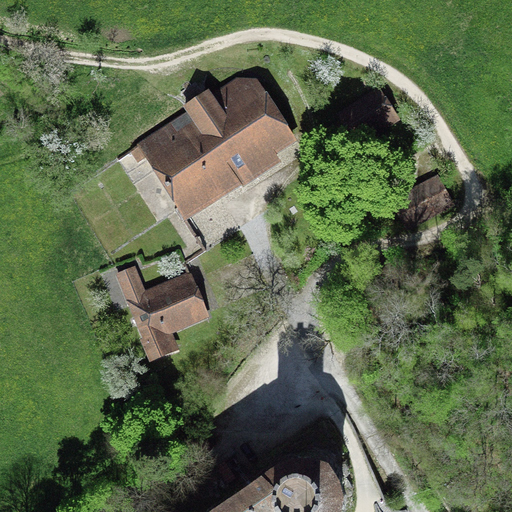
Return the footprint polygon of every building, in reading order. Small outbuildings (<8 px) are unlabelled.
[(204,96),(183,109),(186,112),(134,143),(178,216),(273,159),(268,150),(291,137),(256,83),(211,109),(204,96)] [(339,119),(354,142),(393,116),(378,93),(339,119)] [(404,226),(446,204),(435,182),(392,204),(404,226)] [(163,331),(200,315),(185,279),(142,298),(131,271),(116,277),(148,362),(172,353),(163,331)] [(278,470),(261,483),(275,499),(280,490),(288,484),(302,483),(313,489),(317,496),(319,506),(317,511),(340,511),(342,507),(343,497),(337,481),(330,471),(322,466),(310,464),(293,464),(278,470)] [(261,483),(215,511),(274,511),(274,508),(275,499),(261,483)] [(302,483),(288,484),(280,490),(275,499),(274,508),(274,511),(317,511),(319,506),(317,496),(313,489),(302,483)]
